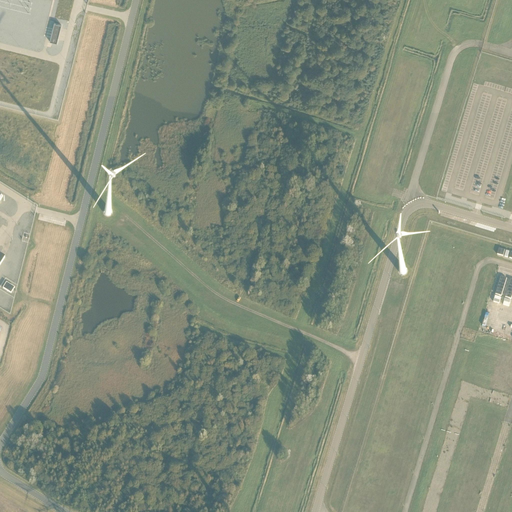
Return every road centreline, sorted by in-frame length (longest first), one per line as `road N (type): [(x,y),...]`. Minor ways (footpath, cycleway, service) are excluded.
road 1 (track): [(245,511),(400,0)]
road 2 (track): [(360,359),(222,298),(108,200),(103,178),(147,0)]
road 3 (unclassified): [(0,442),(43,372),(135,0)]
road 4 (unclassified): [(314,511),(405,211),(424,203),(511,228)]
road 5 (track): [(108,200),(89,241),(51,385),(6,453),(63,500),(91,511)]
road 6 (track): [(358,137),(296,116),(285,128),(240,306)]
road 7 (track): [(314,0),(286,102),(362,126)]
